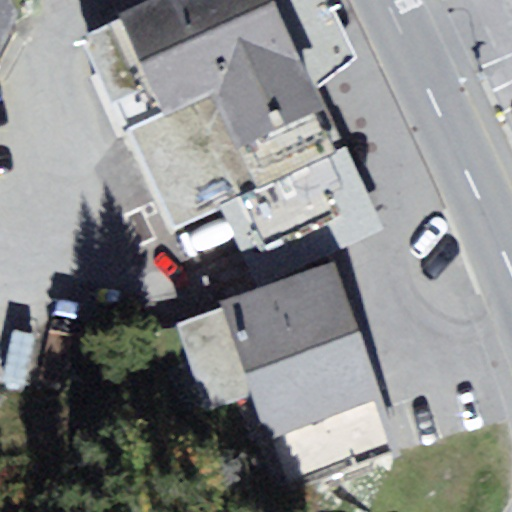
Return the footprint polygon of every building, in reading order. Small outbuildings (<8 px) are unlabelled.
[(0,0),(0,55),(17,8),(12,0),(0,0)] [(122,19),(78,38),(124,140),(300,56),(274,0),(146,0),(120,12),(122,19)] [(274,0),(300,56),(315,88),(336,69),(356,55),(328,0),(274,0)] [(315,88),(300,56),(124,140),(168,233),(260,190),(286,246),(371,206),(315,88)] [(383,398),(334,261),(219,302),(223,311),(253,396),(269,438),(383,398)] [(253,396),(223,311),(177,327),(208,412),(253,396)]
